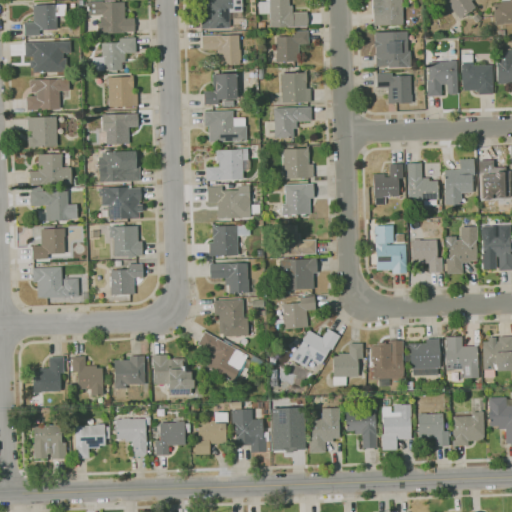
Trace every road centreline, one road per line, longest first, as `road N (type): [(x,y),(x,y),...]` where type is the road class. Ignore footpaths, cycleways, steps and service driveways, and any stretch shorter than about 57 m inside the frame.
road 1 (tertiary): [(511,476),(0,494)]
road 2 (residential): [(166,0),(177,289),(162,316)]
road 3 (residential): [(340,0),(350,282),(361,302)]
road 4 (residential): [(0,305),(6,494)]
road 5 (residential): [(511,126),(345,133)]
road 6 (residential): [(162,316),(0,327)]
road 7 (residential): [(511,303),(361,302)]
